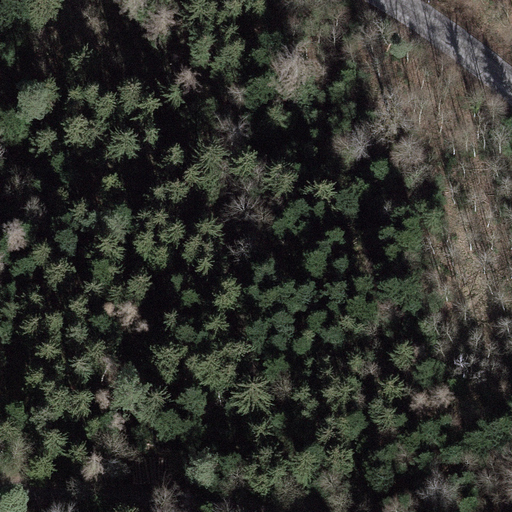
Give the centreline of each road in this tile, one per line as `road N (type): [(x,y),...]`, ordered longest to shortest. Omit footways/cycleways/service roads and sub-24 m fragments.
road 1 (track): [(0,487),(237,511)]
road 2 (unclassified): [(511,86),(396,0)]
